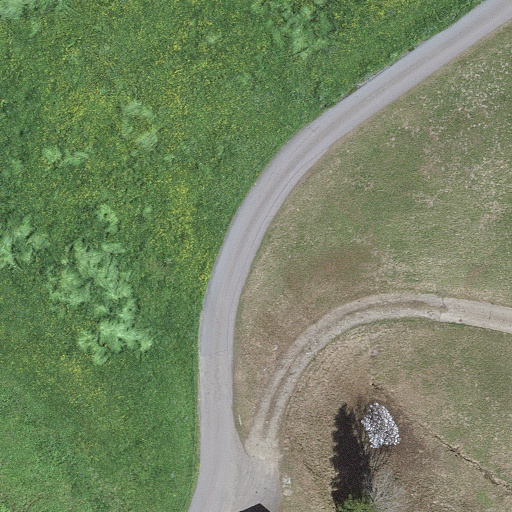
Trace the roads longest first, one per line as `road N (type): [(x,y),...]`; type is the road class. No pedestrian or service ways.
road 1 (track): [(218,511),(227,490),(225,312),(279,181),(334,133),(511,15)]
road 2 (track): [(511,328),(457,314),(330,330),(282,394),(250,476),(227,490)]
